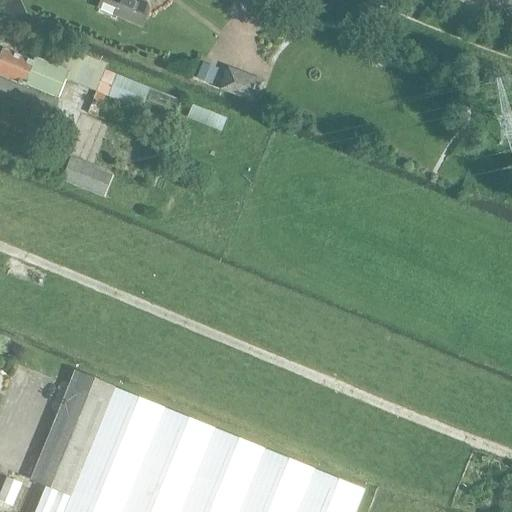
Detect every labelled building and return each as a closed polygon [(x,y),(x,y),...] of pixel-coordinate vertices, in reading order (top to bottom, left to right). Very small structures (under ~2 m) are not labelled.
[(107,0),(146,17),(153,0),(107,0)] [(141,110),(150,88),(106,70),(108,63),(65,46),(56,67),(34,58),(33,63),(3,51),(0,58),(0,76),(55,98),(63,78),(97,91),(88,113),(97,116),(105,95),(141,110)] [(200,74),(214,80),(219,66),(205,60),(200,74)] [(229,63),(221,87),(259,100),(267,76),(229,63)] [(173,122),(182,100),(150,88),(141,110),(173,122)] [(222,131),(228,118),(193,104),(188,118),(222,131)] [(105,197),(114,175),(70,157),(61,179),(105,197)] [(356,511),(366,489),(115,387),(75,371),(31,478),(47,485),(36,511),(356,511)] [(488,511),(490,511),(509,468),(477,454),(458,499),(488,511)] [(7,477),(0,493),(0,505),(1,507),(3,502),(13,506),(23,483),(7,477)]
